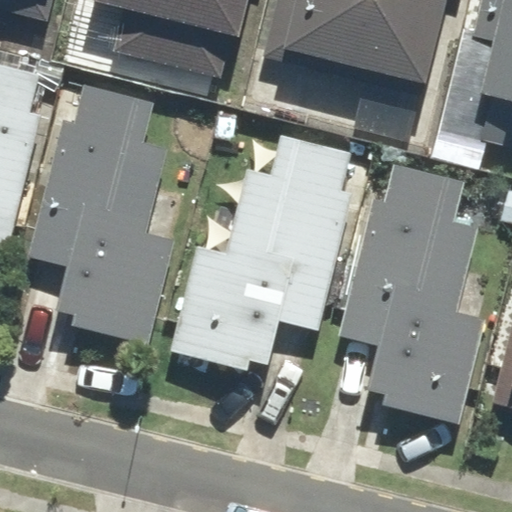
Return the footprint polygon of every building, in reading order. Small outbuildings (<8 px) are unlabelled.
[(0,0),(0,7),(50,20),(55,0),(0,0)] [(85,0),(86,0),(124,11),(113,51),(220,81),(242,0),(85,0)] [(425,84),(444,0),(274,0),(261,60),(317,73),(320,60),(425,84)] [(511,148),(511,0),(480,0),(472,38),(490,43),(468,138),(511,148)] [(0,249),(10,252),(39,113),(29,110),(37,71),(0,62),(0,249)] [(26,255),(53,262),(42,307),(70,314),(68,323),(146,342),(171,237),(144,231),(164,144),(144,139),(153,101),(82,84),(73,123),(58,119),(26,255)] [(350,150),(281,134),(271,175),(243,169),(223,251),(195,244),(170,351),(246,369),(248,359),(265,363),(275,320),(318,330),(350,194),(340,192),(350,150)] [(381,201),(370,198),(337,336),(375,345),(365,387),(383,391),(380,404),(459,423),(484,316),(457,310),(477,224),(455,218),(464,178),(391,161),(381,201)] [(511,313),(490,400),(511,405),(511,313)]
